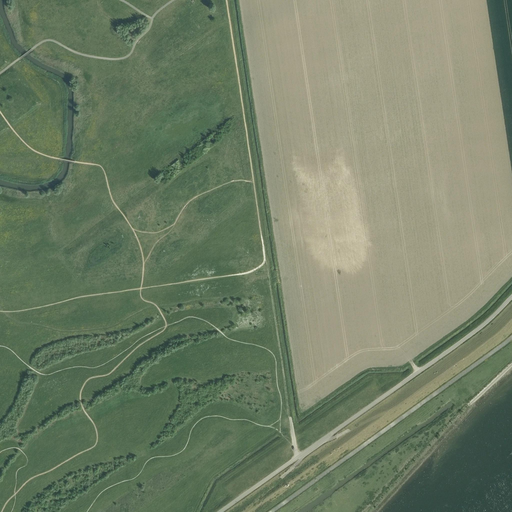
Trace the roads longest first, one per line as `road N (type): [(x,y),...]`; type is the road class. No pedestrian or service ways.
road 1 (unknown): [(0,307),(21,323),(106,328),(153,304),(266,283),(293,442)]
road 2 (unclassified): [(219,511),(511,297)]
